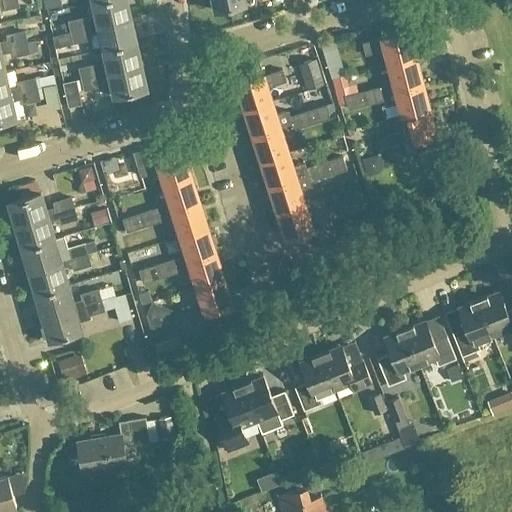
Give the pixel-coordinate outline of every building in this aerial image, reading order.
[(0,0),(0,6),(1,11),(18,7),(16,0),(0,0)] [(130,20),(125,0),(108,0),(92,4),(96,22),(86,25),(85,19),(68,23),(71,33),(130,20)] [(244,6),(243,0),(212,0),(215,12),(244,6)] [(98,32),(103,51),(136,43),(130,20),(71,33),(73,44),(90,40),(89,34),(98,32)] [(384,51),(388,65),(416,58),(409,33),(408,31),(381,38),(381,39),(362,44),(365,56),(384,51)] [(0,49),(26,43),(23,33),(7,37),(8,42),(0,43),(0,49)] [(322,44),(333,78),(347,74),(336,39),(322,44)] [(0,49),(0,73),(5,73),(0,54),(10,52),(11,58),(28,54),(26,43),(0,49)] [(79,70),(81,80),(108,74),(141,67),(136,43),(103,51),(107,69),(97,71),(96,66),(79,70)] [(382,95),(422,84),(416,58),(388,65),(395,90),(379,94),(377,89),(362,93),(365,106),(383,101),(382,95)] [(314,60),(298,65),(306,90),(322,86),(314,60)] [(81,80),(84,90),(100,87),(99,81),(109,79),(113,98),(146,91),(141,67),(108,74),(81,80)] [(263,76),(236,85),(236,86),(244,111),(271,102),(267,89),(286,82),(282,71),(263,77),(263,76)] [(0,73),(0,98),(36,90),(34,80),(17,83),(18,89),(9,91),(5,73),(0,73)] [(78,92),(84,90),(81,80),(63,84),(68,108),(81,105),(78,92)] [(398,105),(401,117),(429,110),(422,84),(382,95),(383,101),(385,107),(398,105)] [(36,90),(0,98),(0,123),(15,120),(11,101),(21,99),(22,104),(39,101),(36,90)] [(365,106),(362,93),(344,97),(347,111),(365,106)] [(252,137),(279,128),(291,124),(293,131),(311,125),(307,112),(289,118),(288,113),(276,116),(271,102),(244,111),(252,137)] [(307,112),(311,125),(329,119),(325,106),(307,112)] [(399,157),(411,154),(413,160),(428,156),(424,140),(436,137),(435,135),(436,135),(429,110),(401,117),(405,131),(386,136),(389,148),(396,146),(399,157)] [(252,137),(260,162),(288,154),(279,128),(252,137)] [(159,172),(164,185),(191,177),(183,152),(182,152),(182,151),(155,159),(155,160),(137,166),(140,178),(159,172)] [(288,154),(260,162),(269,188),(308,176),(305,169),(304,164),(292,168),(288,154)] [(323,163),(328,176),(346,171),(341,157),(323,163)] [(305,169),(308,176),(269,188),(277,214),(304,205),(300,191),(312,188),(310,182),(328,176),(323,163),(305,169)] [(164,185),(172,211),(199,202),(191,177),(164,185)] [(346,220),(366,200),(355,189),(335,210),(346,220)] [(15,227),(73,210),(70,199),(54,204),(55,209),(46,212),(40,193),(8,203),(8,204),(15,226),(15,227)] [(199,202),(172,211),(180,237),(207,228),(199,202)] [(308,219),(304,205),(277,214),(285,239),(285,238),(286,240),(312,231),(312,230),(331,224),(327,213),(308,219)] [(158,209),(140,214),(144,227),(162,222),(158,209)] [(21,250),(54,240),(48,222),(58,219),(60,224),(76,220),(73,210),(15,227),(15,228),(15,227),(22,249),(21,249),(21,250)] [(126,233),(144,227),(140,214),(122,220),(126,233)] [(373,238),(367,215),(343,222),(349,244),(373,238)] [(188,263),(215,254),(207,228),(180,237),(188,263)] [(67,250),(64,237),(54,240),(21,250),(22,250),(28,272),(28,273),(87,255),(84,245),(67,250)] [(196,288),(224,279),(215,254),(188,263),(196,288)] [(35,296),(67,286),(62,268),(72,265),(73,270),(90,266),(87,255),(28,273),(29,273),(35,295),(35,296)] [(156,265),(161,279),(179,273),(174,260),(156,265)] [(161,279),(156,265),(138,271),(143,284),(161,279)] [(224,279),(196,288),(201,302),(182,308),(186,320),(205,314),(232,306),(231,304),(232,304),(224,279)] [(73,304),(67,286),(35,296),(42,318),(42,319),(100,301),(97,291),(81,296),(83,301),(73,304)] [(112,287),(98,291),(101,301),(114,297),(112,287)] [(499,292),(478,300),(493,337),(508,330),(511,339),(511,310),(507,313),(499,292)] [(101,301),(104,311),(112,308),(117,323),(130,319),(123,295),(101,301)] [(476,343),(493,337),(478,300),(457,308),(465,329),(452,334),(461,358),(479,351),(476,343)] [(103,312),(100,301),(42,319),(49,341),(48,341),(49,342),(81,333),(78,323),(89,319),(88,316),(103,312)] [(170,326),(175,313),(150,304),(145,317),(149,318),(156,340),(172,335),(169,326),(170,326)] [(425,321),(404,329),(418,366),(435,360),(437,367),(456,360),(446,337),(433,342),(425,321)] [(402,373),(418,366),(404,329),(383,337),(391,358),(378,364),(387,387),(405,380),(402,373)] [(340,346),(320,354),(334,391),(350,385),(353,392),(371,385),(362,362),(349,367),(340,346)] [(318,397),(334,391),(320,354),(299,362),(307,383),(294,388),(303,412),(321,405),(318,397)] [(262,377),(242,385),(256,422),(261,435),(282,427),(279,421),(293,416),(284,393),(271,398),(262,377)] [(240,429),(256,422),(241,385),(221,393),(229,414),(216,420),(228,452),(247,445),(240,429)] [(373,415),(385,411),(378,394),(366,399),(373,415)] [(398,399),(386,404),(394,422),(397,429),(408,425),(406,417),(398,399)] [(123,449),(149,444),(145,418),(118,423),(120,434),(76,442),(81,475),(127,468),(123,449)] [(157,420),(160,440),(174,438),(171,418),(157,420)] [(155,420),(146,421),(149,444),(159,443),(155,420)] [(0,511),(16,508),(7,477),(0,479),(0,511)] [(307,492),(279,499),(282,511),(286,510),(286,511),(323,511),(320,498),(309,501),(307,492)]
